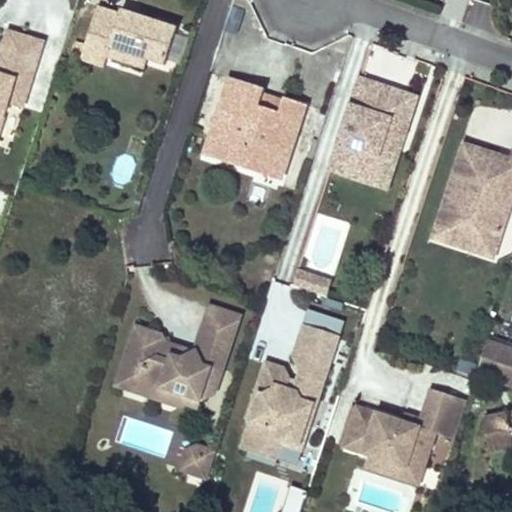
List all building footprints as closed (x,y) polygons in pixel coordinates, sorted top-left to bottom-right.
[(447,0),(441,17),(458,23),(466,0),(447,0)] [(120,13),(98,6),(80,60),(103,68),(104,64),(106,57),(122,63),(126,53),(145,59),(164,66),(176,28),(153,20),(151,26),(142,23),(144,17),(121,9),(120,13)] [(153,20),(144,17),(142,23),(151,26),(153,20)] [(1,53),(0,52),(0,127),(9,101),(23,106),(30,86),(25,84),(28,73),(33,75),(44,42),(9,30),(1,53)] [(374,46),(364,69),(392,81),(402,57),(374,46)] [(145,59),(126,53),(122,63),(141,69),(145,59)] [(223,163),(259,175),(266,154),(287,161),(305,106),(283,99),(282,103),(279,113),(258,107),(261,97),(264,89),(229,78),(210,135),(230,142),(223,163)] [(389,136),(384,134),(387,128),(404,133),(415,99),(358,80),(329,170),(368,183),(376,158),(394,164),(398,151),(389,136)] [(282,103),(261,97),(258,107),(279,113),(282,103)] [(398,151),(404,133),(387,128),(384,134),(389,136),(398,151)] [(230,142),(210,135),(203,156),(223,163),(230,142)] [(510,158),(464,143),(461,151),(498,163),(493,178),(503,181),(510,158)] [(475,231),(499,239),(511,197),(511,153),(510,158),(503,181),(493,178),(498,163),(461,151),(433,237),(470,249),(475,231)] [(287,161),(266,154),(259,175),(280,182),(287,161)] [(385,189),(394,164),(376,158),(368,183),(385,189)] [(499,239),(475,231),(470,249),(493,256),(499,239)] [(311,291),(316,277),(297,270),(292,284),(311,291)] [(328,297),(333,283),(316,277),(311,291),(328,297)] [(234,331),(239,315),(209,305),(204,321),(234,331)] [(338,336),(343,320),(310,310),(305,325),(338,336)] [(214,393),(234,331),(204,321),(194,352),(165,342),(160,335),(134,327),(115,385),(130,390),(136,387),(150,392),(161,386),(178,392),(184,403),(196,407),(202,389),(214,393)] [(338,336),(305,325),(296,354),(302,370),(298,382),(295,393),(284,389),(288,378),(282,369),(266,364),(260,383),(263,384),(257,405),(254,403),(248,420),(251,421),(243,447),(251,450),(275,458),(282,438),(302,445),(309,422),(306,421),(315,395),(318,396),(338,336)] [(511,383),(511,346),(488,339),(477,372),(511,383)] [(298,382),(288,378),(284,389),(295,393),(298,382)] [(136,387),(130,390),(179,406),(184,403),(178,392),(161,386),(150,392),(136,387)] [(405,420),(358,405),(345,445),(371,454),(408,465),(411,456),(427,461),(436,431),(456,438),(468,399),(432,387),(422,418),(420,425),(405,420)] [(420,425),(422,418),(407,413),(405,420),(420,425)] [(511,417),(480,430),(491,459),(511,450),(511,417)] [(282,438),(275,458),(296,464),(302,445),(282,438)] [(201,457),(204,448),(197,445),(186,451),(180,469),(186,471),(191,458),(196,460),(201,457)] [(207,478),(216,451),(204,448),(201,457),(196,460),(191,458),(186,471),(207,478)] [(251,450),(250,456),(273,463),(275,458),(251,450)] [(408,465),(371,454),(367,465),(420,482),(427,461),(411,456),(408,465)] [(299,511),(305,493),(290,488),(283,511),(299,511)]
